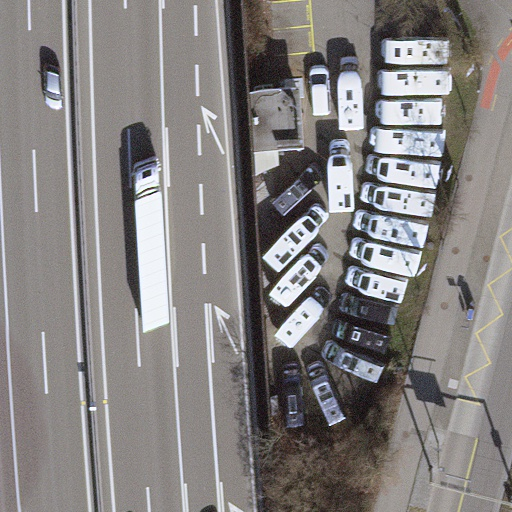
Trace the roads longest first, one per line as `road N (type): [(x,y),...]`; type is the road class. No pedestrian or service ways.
road 1 (motorway): [(13,0),(39,511)]
road 2 (motorway): [(168,511),(146,0)]
road 3 (primary): [(511,314),(460,511)]
